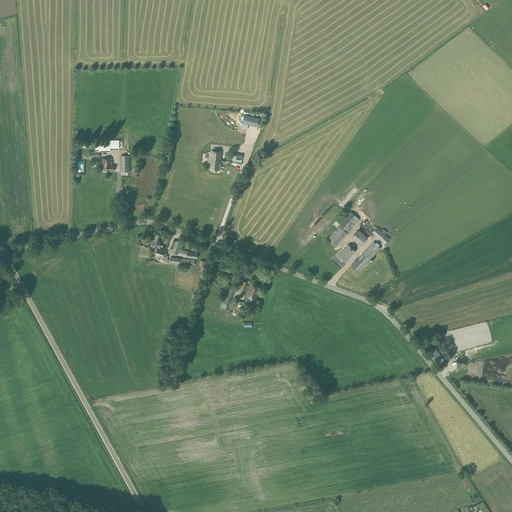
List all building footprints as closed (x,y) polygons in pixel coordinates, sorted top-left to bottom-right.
[(253,87),(252,93),(261,95),(262,88),(253,87)] [(251,94),(249,100),(260,103),(262,97),(251,94)] [(245,118),(243,124),(248,125),(258,128),(260,119),(249,116),(245,116),(245,118)] [(201,146),(191,145),(193,119),(171,117),(167,161),(190,163),(189,163),(200,164),(201,146)] [(245,133),(205,130),(205,135),(201,135),(200,142),(243,145),(245,133)] [(89,152),(89,157),(100,157),(100,152),(111,151),(111,149),(116,149),(116,141),(107,141),(107,145),(95,145),(96,152),(89,152)] [(210,163),(209,169),(220,170),(221,164),(220,164),(222,152),(211,151),(210,163)] [(233,154),(232,162),(241,163),(242,155),(233,154)] [(129,156),(120,156),(121,172),(130,172),(129,156)] [(112,159),(103,159),(103,171),(113,171),(113,166),(112,166),(112,159)] [(361,198),(370,188),(365,183),(357,191),(359,192),(357,195),(361,198)] [(351,212),(338,226),(348,234),(360,220),(351,212)] [(365,221),(371,225),(374,220),(367,216),(365,221)] [(338,226),(327,240),(336,248),(348,234),(338,226)] [(377,228),(372,233),(385,244),(390,239),(377,228)] [(359,230),(352,237),(361,245),(368,238),(359,230)] [(150,246),(157,248),(160,249),(161,246),(158,245),(160,235),(154,234),(150,246)] [(176,241),(172,253),(178,255),(179,252),(180,245),(181,243),(176,241)] [(189,242),(187,247),(191,249),(190,251),(196,252),(197,250),(202,252),(203,250),(205,250),(206,247),(189,242)] [(374,242),(351,267),(358,273),(381,248),(374,242)] [(348,245),(338,256),(345,263),(356,251),(348,245)] [(157,248),(155,257),(164,259),(165,256),(166,250),(160,249),(157,248)] [(250,284),(249,287),(247,286),(248,283),(243,281),(240,288),(244,289),(244,290),(248,291),(246,296),(256,299),(258,295),(261,288),(250,284)] [(222,302),(228,305),(235,291),(228,288),(222,302)] [(443,357),(436,349),(431,353),(438,361),(443,357)]
